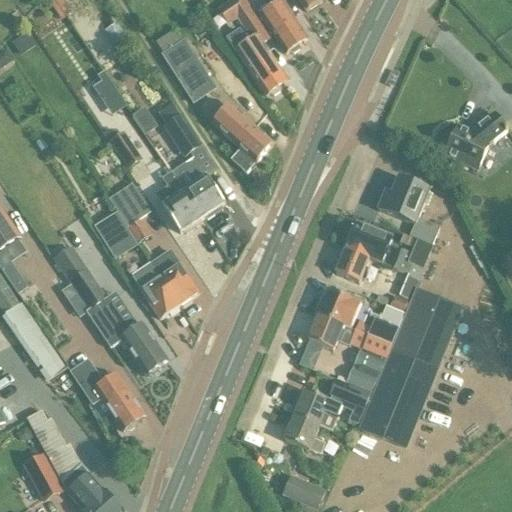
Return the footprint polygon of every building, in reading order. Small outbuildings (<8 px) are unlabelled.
[(241,0),(234,0),(217,12),(227,26),(235,21),(245,34),(240,37),(238,33),(225,42),(265,98),(269,96),(273,98),(279,94),(279,89),(287,83),(265,52),(263,53),(259,46),(269,39),(241,0)] [(265,9),(261,11),(258,15),(260,18),(259,19),(285,56),(288,54),(293,56),(298,52),(298,47),(307,41),(278,0),(267,0),(268,1),(270,0),(273,0),(278,6),(272,10),(270,8),(265,9)] [(297,0),(306,13),(324,0),(297,0)] [(183,44),(162,58),(193,105),(214,92),(183,44)] [(246,175),(272,146),(241,119),(237,125),(223,113),(212,125),(240,149),(230,161),(246,175)] [(509,135),(495,118),(472,136),(459,130),(454,140),(451,139),(447,147),(450,149),(446,159),(478,174),(488,151),(509,135)] [(201,150),(181,120),(164,131),(184,161),(201,150)] [(129,173),(143,163),(124,135),(110,144),(129,173)] [(47,169),(39,157),(22,169),(30,180),(47,169)] [(194,159),(172,174),(202,220),(204,219),(207,220),(214,216),(214,212),(224,205),(194,159)] [(166,190),(155,197),(180,235),(182,233),(186,235),(192,230),(192,227),(202,220),(172,174),(161,181),(166,190)] [(409,238),(417,241),(431,247),(438,229),(418,221),(428,193),(397,180),(391,195),(385,193),(378,212),(413,227),(409,238)] [(132,188),(108,203),(138,248),(151,240),(140,224),(151,216),(132,188)] [(346,250),(368,260),(368,259),(382,264),(388,250),(382,247),(386,238),(356,226),(346,250)] [(417,241),(407,265),(411,266),(408,275),(418,279),(431,247),(417,241)] [(91,315),(108,303),(72,250),(53,263),(71,289),(72,288),(91,315)] [(368,260),(346,250),(336,275),(358,285),(368,260)] [(170,253),(150,266),(179,309),(198,296),(170,253)] [(150,266),(132,278),(160,321),(179,309),(150,266)] [(418,279),(408,275),(399,298),(409,302),(418,279)] [(437,374),(438,374),(464,311),(416,292),(391,355),(360,433),(405,451),(437,374)] [(345,329),(345,331),(351,333),(361,308),(329,295),(319,318),(345,329)] [(91,315),(87,317),(110,350),(121,343),(145,377),(148,375),(152,376),(156,373),(156,369),(166,362),(141,327),(129,336),(124,329),(108,303),(91,315)] [(345,329),(319,318),(309,345),(335,355),(345,331),(345,329)] [(354,333),(391,347),(398,331),(374,321),(371,329),(358,324),(354,333)] [(362,351),(361,351),(346,385),(371,395),(391,347),(354,333),(351,341),(364,347),(362,351)] [(105,386),(89,363),(70,375),(93,409),(101,404),(124,437),(146,422),(116,379),(105,386)] [(337,383),(331,397),(365,412),(371,398),(337,383)] [(294,418),(318,428),(324,415),(336,420),(340,409),(329,404),(329,403),(304,393),(294,418)] [(318,428),(294,418),(284,442),(308,453),(309,452),(319,456),(324,444),(314,440),(318,428)] [(44,506),(64,495),(44,457),(23,469),(44,506)] [(123,511),(83,470),(63,489),(69,500),(80,511),(123,511)] [(284,499),(314,511),(317,511),(326,495),(292,480),(284,499)]
